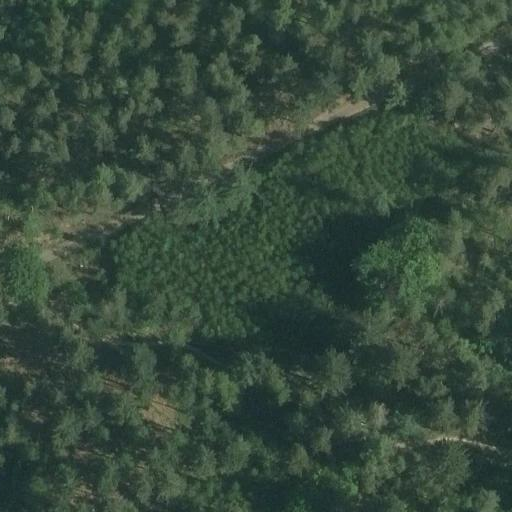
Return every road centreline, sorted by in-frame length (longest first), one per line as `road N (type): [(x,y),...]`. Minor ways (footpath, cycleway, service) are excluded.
road 1 (track): [(0,253),(52,248),(98,231),(511,35)]
road 2 (track): [(295,0),(327,122)]
